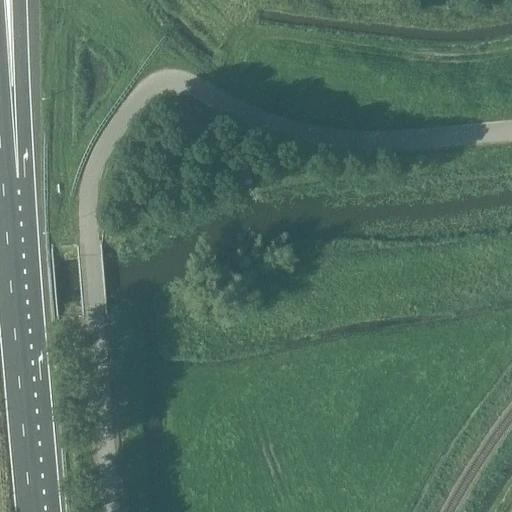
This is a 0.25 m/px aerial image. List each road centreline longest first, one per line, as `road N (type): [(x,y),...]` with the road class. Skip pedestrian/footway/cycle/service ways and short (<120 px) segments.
road 1 (unclassified): [(110,511),(89,191),(105,143),(143,92),(161,82),(186,84),(273,125),(344,140),(511,130)]
road 2 (motorway): [(30,511),(2,177)]
road 3 (motorway): [(2,177),(21,59),(21,0)]
